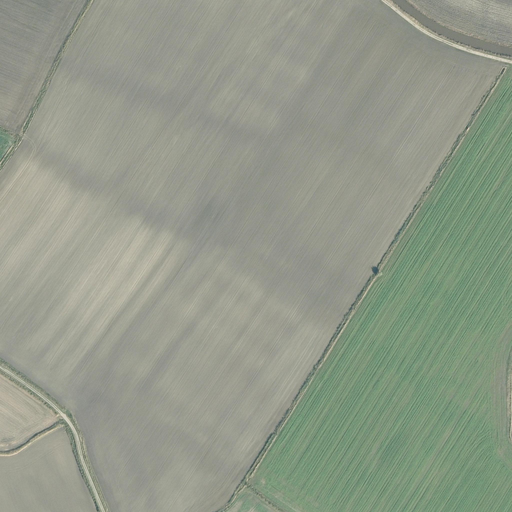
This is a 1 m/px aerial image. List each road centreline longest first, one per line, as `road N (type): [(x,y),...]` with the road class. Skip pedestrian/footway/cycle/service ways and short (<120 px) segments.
road 1 (track): [(102,511),(74,432),(0,366)]
road 2 (track): [(378,0),(448,45),(511,61)]
